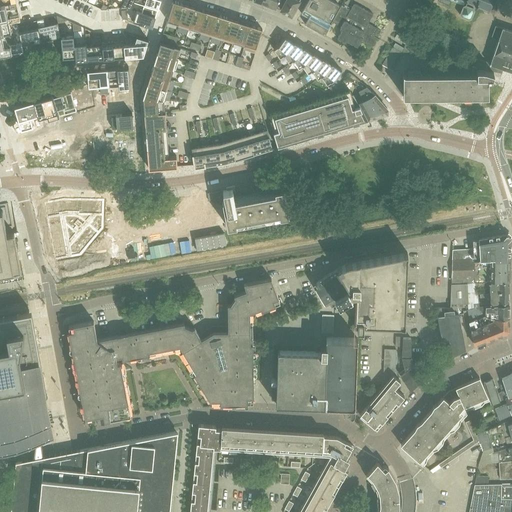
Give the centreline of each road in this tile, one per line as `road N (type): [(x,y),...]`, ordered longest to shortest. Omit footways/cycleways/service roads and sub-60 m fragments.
road 1 (residential): [(379,445),(331,420),(214,414),(78,438),(54,313)]
road 2 (unclassified): [(19,181),(179,182),(401,132)]
road 3 (residential): [(425,238),(54,313)]
road 4 (residential): [(401,132),(394,99),(357,65),(289,27),(215,0)]
road 5 (unclassified): [(379,445),(436,383),(511,344)]
road 6 (residential): [(54,313),(19,181)]
